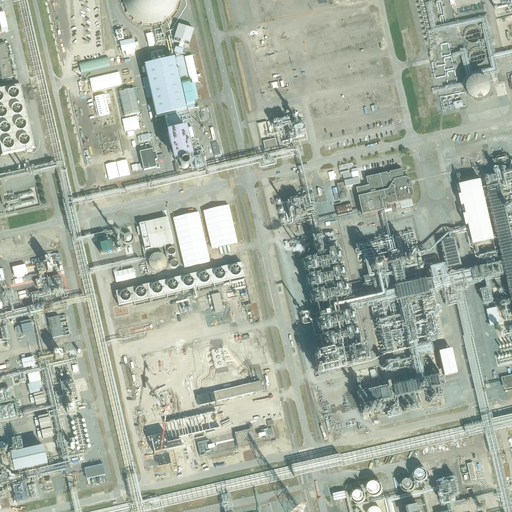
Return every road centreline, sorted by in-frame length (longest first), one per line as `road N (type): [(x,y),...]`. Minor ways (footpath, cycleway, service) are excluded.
road 1 (unknown): [(10,0),(122,493)]
road 2 (unknown): [(404,109),(329,125),(313,145),(406,121)]
road 3 (unknown): [(493,494),(437,502),(425,456),(478,450)]
road 4 (unknown): [(240,33),(379,0)]
